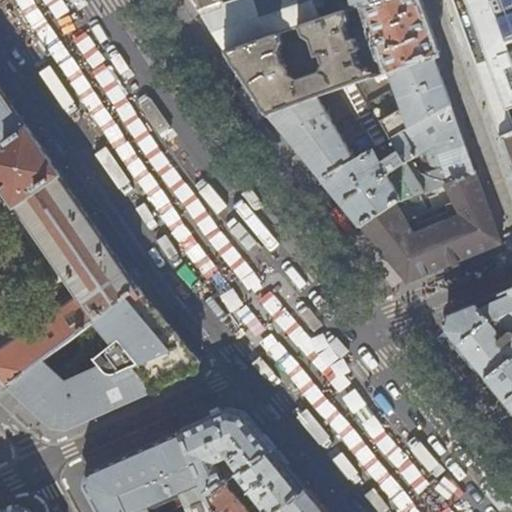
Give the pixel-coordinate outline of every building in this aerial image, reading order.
[(225,0),(227,4),(237,0),(192,0),(201,13),(217,7),(215,0),(225,0)] [(217,7),(201,13),(212,32),(227,51),(322,20),(318,8),(314,0),(237,0),(227,4),(217,7)] [(325,0),(314,0),(318,8),(327,5),(325,0)] [(351,0),(355,9),(365,6),(381,0),(351,0)] [(419,13),(414,0),(381,0),(365,6),(388,71),(394,69),(434,54),(419,13)] [(511,0),(451,0),(482,83),(493,116),(497,125),(501,137),(511,132),(511,130),(505,111),(511,108),(511,0)] [(341,13),(345,12),(350,10),(348,5),(339,8),(341,13)] [(346,27),(349,22),(345,12),(341,13),(322,20),(227,51),(251,87),(269,115),(318,97),(369,78),(366,69),(360,67),(355,53),(359,51),(355,39),(350,40),(346,27)] [(434,54),(394,69),(415,127),(453,106),(437,64),(434,54)] [(366,154),(415,127),(394,69),(388,71),(369,78),(318,97),(356,160),(366,154)] [(0,183),(35,235),(68,284),(78,298),(30,330),(0,351),(0,376),(9,385),(41,360),(95,320),(139,288),(61,175),(62,175),(45,149),(29,127),(29,128),(0,85),(0,183)] [(356,160),(318,97),(269,115),(297,148),(323,179),(356,160)] [(477,173),(459,125),(453,106),(415,127),(366,154),(396,202),(408,198),(427,191),(445,185),(477,173)] [(511,132),(501,137),(511,166),(511,132)] [(396,202),(366,154),(356,160),(323,179),(341,202),(361,226),(396,202)] [(480,181),(477,173),(445,185),(450,198),(453,207),(457,215),(420,231),(411,219),(417,217),(408,198),(396,202),(361,226),(380,248),(408,282),(502,244),(480,181)] [(35,235),(0,183),(0,201),(61,289),(68,284),(35,235)] [(430,200),(427,191),(408,198),(417,217),(427,212),(426,209),(443,203),(445,210),(453,207),(450,198),(442,195),(430,200)] [(198,372),(201,361),(158,309),(140,287),(139,288),(95,320),(113,345),(93,359),(100,368),(59,384),(41,360),(9,385),(33,407),(54,426),(70,429),(83,423),(198,372)] [(511,331),(511,330),(511,288),(476,303),(476,305),(451,315),(447,330),(485,376),(487,380),(511,360),(511,331)] [(511,360),(487,380),(508,405),(511,408),(511,360)] [(274,451),(259,432),(244,414),(229,410),(204,422),(181,432),(209,494),(274,451)] [(99,511),(146,511),(149,511),(189,493),(198,511),(207,511),(215,509),(209,494),(181,432),(142,449),(94,470),(90,472),(87,480),(85,486),(99,511)] [(278,511),(306,489),(290,469),(274,451),(209,494),(215,509),(216,511),(278,511)] [(324,511),(306,489),(278,511),(324,511)]
